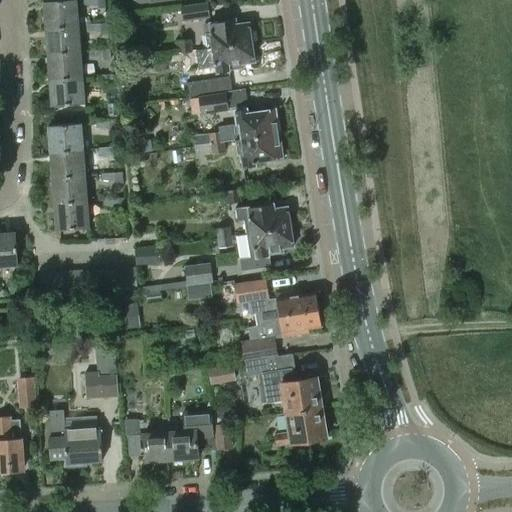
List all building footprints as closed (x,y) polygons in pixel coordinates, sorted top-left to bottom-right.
[(44,28),(77,26),(74,0),(60,0),(42,1),(44,28)] [(104,7),(103,0),(82,0),(83,5),(97,6),(97,8),(104,7)] [(208,2),(181,6),(183,21),(210,17),(208,2)] [(206,49),(253,42),(251,31),(248,30),(247,23),(234,25),(233,19),(202,24),(203,29),(206,49)] [(100,34),(107,34),(106,23),(85,24),(86,31),(99,32),(100,34)] [(77,26),(44,28),(46,54),(79,51),(77,26)] [(177,54),(190,52),(189,42),(175,44),(177,54)] [(206,49),(196,51),(199,68),(214,66),(214,68),(215,73),(227,71),(227,66),(238,65),(253,63),(252,55),(254,53),(253,42),(206,49)] [(102,59),(109,59),(108,48),(88,50),(88,56),(102,57),(102,59)] [(79,51),(46,54),(48,79),(81,76),(79,51)] [(167,57),(155,59),(156,70),(162,70),(168,63),(167,57)] [(104,85),(112,85),(111,74),(90,76),(90,81),(104,82),(104,85)] [(81,76),(48,79),(50,105),(83,103),(81,76)] [(190,82),(184,83),(186,97),(208,94),(233,90),(230,76),(206,80),(190,82)] [(226,109),(224,94),(196,98),(198,113),(226,109)] [(235,124),(220,126),(220,132),(222,142),(238,140),(276,134),(273,110),(247,114),(247,113),(245,113),(245,109),(233,111),(234,116),(235,124)] [(117,132),(116,121),(95,123),(95,129),(109,130),(109,132),(117,132)] [(49,152),(81,150),(79,123),(47,126),(49,152)] [(209,144),(222,142),(220,132),(207,133),(209,144)] [(276,134),(238,140),(242,168),(254,166),(253,163),(254,163),(254,162),(280,158),(276,134)] [(223,152),(222,142),(209,144),(210,154),(223,152)] [(119,157),(118,146),(97,148),(98,154),(111,155),(111,158),(119,157)] [(83,175),(81,150),(49,152),(50,178),(83,175)] [(121,182),(120,172),(100,174),(100,180),(113,180),(114,183),(121,182)] [(83,175),(50,178),(52,204),(85,201),(83,175)] [(236,190),(224,192),(226,205),(238,203),(236,190)] [(116,209),(124,208),(123,197),(102,199),(103,206),(116,206),(116,209)] [(87,227),(85,201),(52,204),(54,230),(87,227)] [(286,208),(264,211),(264,206),(247,209),(246,206),(233,208),(235,222),(243,221),(245,235),(291,228),(290,217),(287,215),(286,208)] [(216,240),(229,238),(227,227),(214,230),(216,240)] [(238,237),(243,269),(271,264),(269,251),(292,248),(291,241),(293,238),(291,228),(245,235),(238,237)] [(13,232),(0,233),(0,266),(16,265),(13,232)] [(133,250),(135,265),(159,263),(157,248),(133,250)] [(209,265),(183,268),(183,269),(185,286),(211,283),(209,265)] [(123,268),(111,269),(112,293),(124,293),(123,268)] [(135,268),(123,268),(124,293),(136,292),(135,268)] [(98,269),(86,270),(87,294),(99,294),(98,269)] [(111,269),(98,269),(99,294),(112,293),(111,269)] [(74,270),(62,271),(63,295),(75,295),(74,270)] [(86,270),(74,270),(75,295),(87,294),(86,270)] [(50,271),(38,272),(39,296),(51,296),(50,271)] [(62,271),(50,271),(51,296),(63,295),(62,271)] [(7,287),(8,294),(18,293),(17,273),(11,273),(9,287),(7,287)] [(264,280),(234,285),(239,317),(254,315),(255,320),(256,327),(279,323),(278,317),(317,311),(314,293),(292,297),(291,292),(274,295),(275,301),(268,302),(264,280)] [(118,327),(139,326),(138,302),(117,303),(118,327)] [(320,328),(317,311),(278,317),(279,323),(256,327),(257,328),(247,330),(249,343),(240,345),(243,364),(276,359),(273,340),(301,335),(300,331),(320,328)] [(85,399),(117,397),(114,349),(95,350),(97,374),(84,374),(85,399)] [(206,369),(208,385),(232,382),(230,366),(206,369)] [(289,371),(259,376),(264,404),(282,401),(285,415),(319,410),(314,379),(291,383),(289,371)] [(178,374),(167,375),(168,383),(178,382),(178,374)] [(31,380),(17,381),(19,409),(33,408),(31,380)] [(285,415),(288,434),(274,437),(275,447),(290,444),(290,446),(324,440),(319,410),(285,415)] [(99,429),(64,431),(63,411),(46,412),(48,459),(64,459),(64,464),(64,469),(85,468),(84,463),(101,462),(99,429)] [(182,417),(183,432),(168,433),(170,462),(196,460),(195,440),(212,439),(211,415),(182,417)] [(8,419),(0,419),(0,473),(21,472),(18,422),(8,422),(8,419)] [(124,421),(125,436),(137,435),(136,420),(124,421)] [(213,427),(215,450),(231,449),(228,425),(213,427)] [(170,462),(168,433),(142,434),(144,463),(170,462)]
